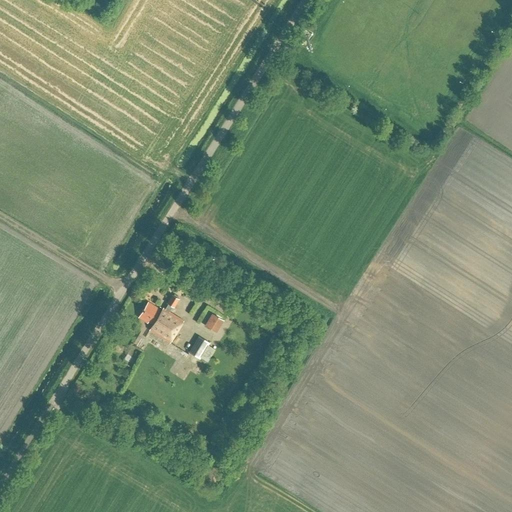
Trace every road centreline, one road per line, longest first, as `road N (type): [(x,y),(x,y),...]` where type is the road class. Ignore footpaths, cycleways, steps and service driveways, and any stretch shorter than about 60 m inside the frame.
road 1 (unclassified): [(59,394),(304,0)]
road 2 (track): [(0,214),(123,287)]
road 3 (track): [(0,503),(57,412),(59,394)]
